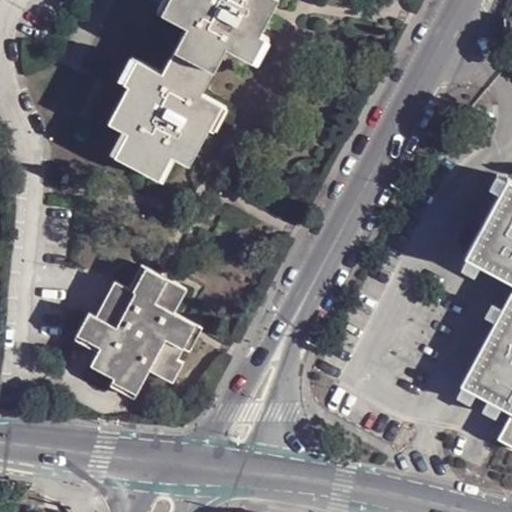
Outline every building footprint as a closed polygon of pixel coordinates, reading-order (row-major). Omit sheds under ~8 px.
[(175,0),(170,12),(195,26),(183,49),(222,69),(233,46),(260,59),(272,36),(267,33),(284,0),(175,0)] [(209,94),(222,69),(183,49),(169,72),(143,59),(131,82),(135,85),(116,122),(136,133),(122,156),(165,179),(179,155),(197,165),(229,106),(209,94)] [(487,186),(501,192),(507,180),(495,172),(487,186)] [(511,179),(508,178),(507,180),(501,192),(467,254),(479,261),(511,279),(511,291),(502,308),(495,321),(462,384),(463,386),(475,392),(489,398),(500,404),(511,411),(511,412),(499,436),(511,443),(511,179)] [(474,271),(479,261),(467,254),(461,264),(474,271)] [(163,303),(174,280),(153,268),(140,292),(122,282),(104,317),(97,313),(85,335),(109,348),(105,353),(98,366),(123,379),(146,391),(157,371),(173,340),(191,350),(203,326),(182,313),(163,303)] [(194,291),(174,280),(163,303),(182,313),(194,291)] [(485,314),(495,321),(502,308),(491,302),(485,314)] [(209,329),(203,326),(191,350),(197,353),(209,329)] [(109,348),(85,335),(82,341),(105,353),(109,348)] [(184,361),(191,350),(173,340),(157,371),(180,384),(191,364),(184,361)] [(146,391),(123,379),(120,383),(145,395),(146,391)] [(469,403),(475,392),(463,386),(457,396),(469,403)] [(494,416),(500,404),(489,398),(482,409),(494,416)]
